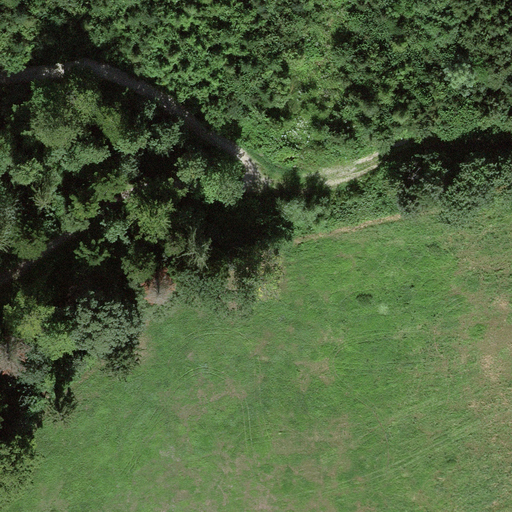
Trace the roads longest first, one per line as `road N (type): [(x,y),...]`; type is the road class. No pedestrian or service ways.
road 1 (track): [(0,294),(66,236),(142,186),(277,175)]
road 2 (track): [(0,90),(91,76),(156,94),(277,175)]
road 3 (track): [(277,175),(363,166),(423,143),(511,134)]
